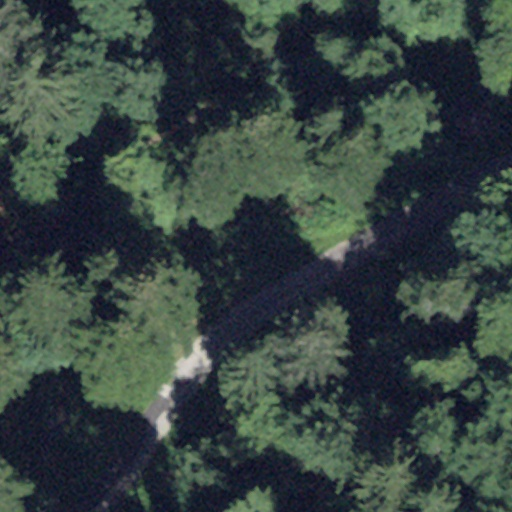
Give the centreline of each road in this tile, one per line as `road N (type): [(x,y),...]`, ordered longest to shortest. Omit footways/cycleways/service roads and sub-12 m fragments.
road 1 (track): [(83,511),(117,482),(195,352),(244,307),(511,168)]
road 2 (track): [(350,0),(194,122),(0,247)]
